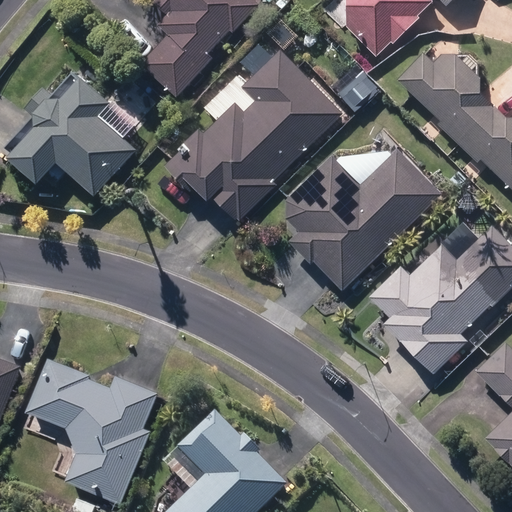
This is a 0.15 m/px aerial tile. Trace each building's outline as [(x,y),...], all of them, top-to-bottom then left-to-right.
[(141,64),(178,98),(213,58),(209,55),(232,30),(236,34),(261,5),(255,0),(154,0),(168,12),(158,24),(169,33),(141,64)] [(347,0),(347,25),(376,54),(429,1),(428,0),(347,0)] [(239,217),(242,220),(277,184),(276,182),(344,113),(281,51),(243,88),(255,100),(245,111),(235,102),(205,133),(200,129),(165,165),(192,192),(197,187),(209,198),(212,195),(236,219),(239,217)] [(476,78),(453,56),(440,55),(434,62),(433,61),(431,64),(420,55),(399,78),(443,118),(437,125),(458,143),(491,107),(476,93),(476,78)] [(57,161),(95,195),(138,150),(99,113),(111,100),(82,74),(63,95),(53,95),(44,87),(25,107),(36,117),(36,124),(8,155),(37,182),(57,161)] [(482,158),(511,184),(511,118),(503,118),(491,107),(458,143),(478,161),(482,158)] [(316,259),(344,288),(443,195),(398,147),(360,184),(333,155),(287,199),(286,219),(299,233),(291,241),(312,263),(316,259)] [(450,179),(458,187),(466,179),(458,171),(450,179)] [(385,323),(435,373),(468,340),(462,333),(511,285),(511,243),(492,224),(470,247),(458,235),(446,247),(442,243),(410,275),(401,266),(371,295),(391,317),(385,323)] [(511,411),(486,437),(511,463),(511,346),(506,341),(477,370),(511,405),(511,411)] [(0,423),(22,365),(0,356),(0,423)] [(67,481),(121,501),(150,429),(146,428),(160,392),(116,375),(111,387),(89,379),(90,374),(48,358),(27,410),(66,425),(78,452),(67,481)] [(261,511),(289,485),(259,454),(261,452),(244,435),(241,438),(217,413),(165,463),(176,474),(166,484),(171,490),(158,501),(156,511),(261,511)] [(71,511),(93,511),(96,506),(77,498),(71,511)]
